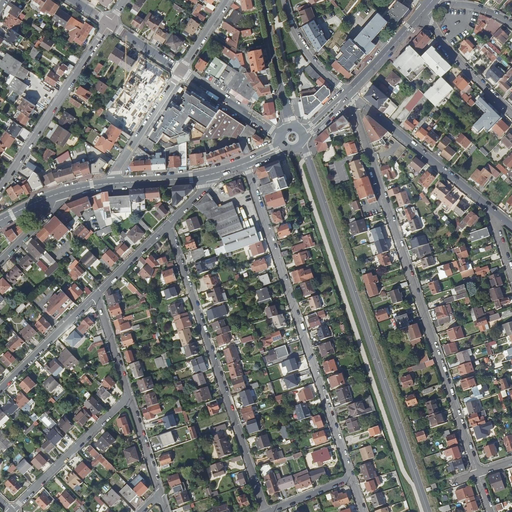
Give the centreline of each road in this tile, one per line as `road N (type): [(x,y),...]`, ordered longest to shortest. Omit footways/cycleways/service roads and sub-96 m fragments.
road 1 (tertiary): [(301,143),(427,511)]
road 2 (unclassified): [(478,473),(356,116)]
road 3 (unclassified): [(351,477),(245,163)]
road 4 (unclassified): [(166,226),(265,511)]
road 5 (unclassified): [(109,24),(0,189)]
road 6 (unclassified): [(495,212),(359,101)]
road 7 (residential): [(12,511),(130,399)]
road 8 (residential): [(425,8),(449,50),(511,114)]
road 9 (residential): [(112,183),(181,71)]
road 10 (unclassified): [(93,297),(0,389)]
road 11 (tertiary): [(263,0),(292,127)]
